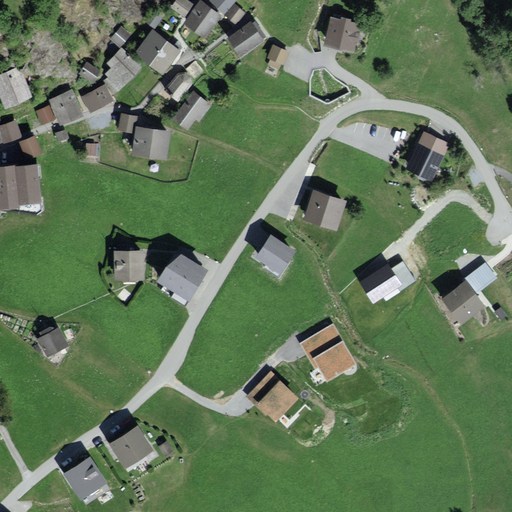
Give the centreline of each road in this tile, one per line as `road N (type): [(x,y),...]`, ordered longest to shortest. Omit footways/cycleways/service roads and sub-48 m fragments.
road 1 (residential): [(0,511),(164,374),(233,252),(334,117),(379,104),(436,114),(476,154),(511,226)]
road 2 (residential): [(0,150),(155,85),(253,16)]
